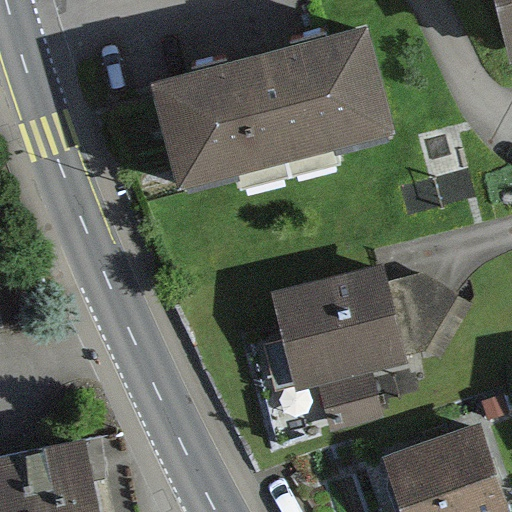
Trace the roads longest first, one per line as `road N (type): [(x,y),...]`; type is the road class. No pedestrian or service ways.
road 1 (tertiary): [(22,45),(57,155),(117,296),(212,490)]
road 2 (residential): [(227,0),(22,45)]
road 3 (residential): [(511,110),(476,76),(438,0)]
